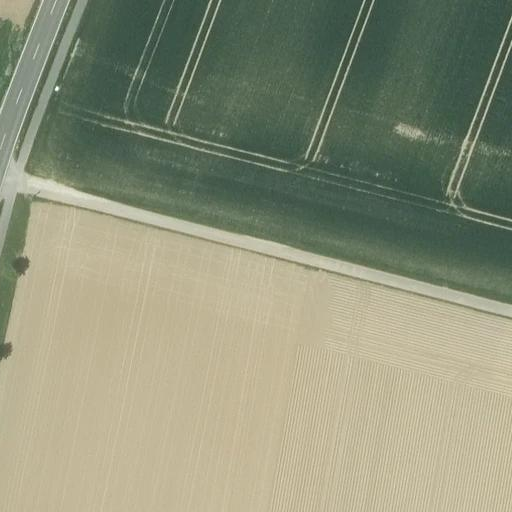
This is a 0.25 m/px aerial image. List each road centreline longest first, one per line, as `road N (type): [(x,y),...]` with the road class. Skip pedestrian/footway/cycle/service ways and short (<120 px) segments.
road 1 (track): [(511,316),(0,179)]
road 2 (tertiary): [(0,158),(61,0)]
